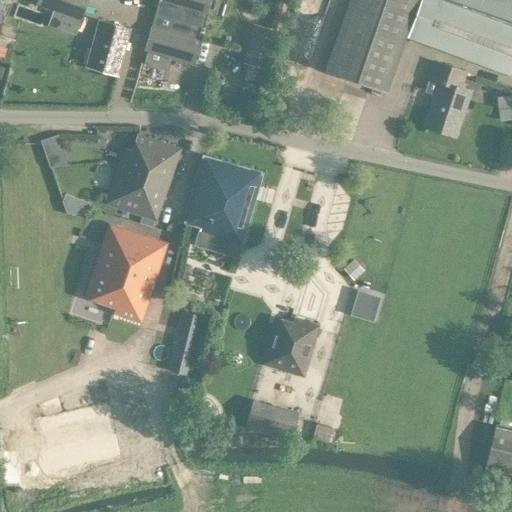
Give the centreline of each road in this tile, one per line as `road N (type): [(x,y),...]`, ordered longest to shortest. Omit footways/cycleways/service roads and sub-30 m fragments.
road 1 (unclassified): [(511,185),(194,124),(0,122)]
road 2 (track): [(449,511),(511,232)]
